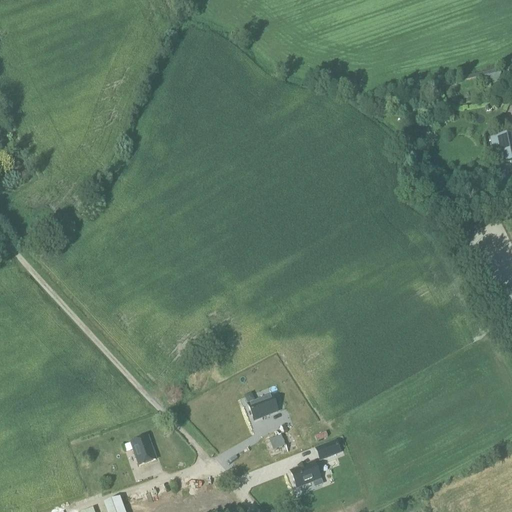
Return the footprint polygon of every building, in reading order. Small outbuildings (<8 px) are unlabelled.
[(502,80),(499,70),(460,78),(462,88),(502,80)] [(511,134),(490,139),(496,166),(511,162),(511,134)] [(511,176),(509,177),(508,175),(501,177),(504,191),(511,190),(511,188),(511,187),(511,176)] [(214,391),(225,384),(220,375),(209,382),(214,391)] [(267,398),(244,407),(250,423),(273,414),(267,398)] [(303,405),(285,412),(289,424),(307,417),(303,405)] [(297,439),(303,436),(299,426),(293,429),(297,439)] [(148,439),(131,444),(139,467),(156,461),(148,439)] [(340,454),(336,442),(321,448),(325,459),(340,454)] [(240,454),(223,457),(227,479),(234,477),(236,485),(244,484),(244,485),(255,482),(254,477),(243,479),(241,472),(246,471),(244,460),(241,460),(240,454)] [(320,480),(314,464),(299,469),(290,473),(297,489),(320,480)] [(279,479),(281,487),(267,492),(268,497),(291,489),(289,483),(286,484),(284,477),(279,479)] [(263,482),(246,489),(248,495),(266,488),(263,482)] [(165,511),(157,486),(151,488),(158,511),(165,511)] [(148,511),(143,492),(126,497),(130,511),(148,511)] [(88,498),(91,510),(101,507),(98,494),(88,498)] [(124,511),(120,500),(104,505),(106,511),(124,511)]
